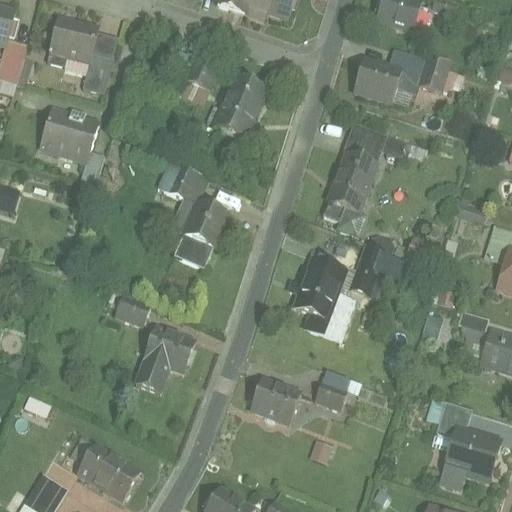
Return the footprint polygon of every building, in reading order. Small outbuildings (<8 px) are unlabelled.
[(288,28),(298,0),(218,0),(215,10),(244,20),(246,13),(288,28)] [(387,0),(379,27),(415,38),(426,0),(387,0)] [(438,1),(433,15),(457,22),(462,9),(438,1)] [(19,14),(0,7),(0,51),(8,53),(11,44),(19,14)] [(101,31),(61,20),(51,58),(91,69),(94,57),(99,37),(101,31)] [(99,37),(94,57),(115,63),(120,43),(99,37)] [(30,49),(11,44),(8,53),(0,80),(0,81),(20,87),(23,74),(27,62),(30,49)] [(116,64),(115,63),(94,57),(91,69),(84,92),(106,98),(116,64)] [(168,88),(183,95),(197,64),(182,57),(168,88)] [(36,65),(27,62),(23,74),(33,77),(36,65)] [(405,74),(367,62),(356,99),(395,110),(400,92),(404,78),(405,74)] [(181,98),(206,110),(222,75),(197,64),(183,95),(181,98)] [(426,77),(421,91),(446,98),(453,73),(429,66),(426,77)] [(404,78),(400,92),(419,98),(421,91),(426,77),(416,74),(414,80),(404,78)] [(511,79),(511,76),(504,74),(501,83),(510,85),(511,79)] [(249,145),(270,94),(236,81),(223,113),(217,127),(215,131),(249,145)] [(103,125),(55,110),(41,154),(89,169),(93,156),(103,125)] [(217,127),(223,113),(217,111),(212,125),(217,127)] [(346,157),(378,169),(383,154),(402,161),(408,148),(355,128),(344,156),(346,157)] [(109,161),(93,156),(89,169),(83,187),(100,192),(109,161)] [(378,169),(346,157),(328,207),(347,214),(364,220),(382,171),(378,169)] [(171,197),(181,173),(171,168),(160,192),(171,197)] [(203,207),(212,186),(181,173),(171,197),(189,204),(190,201),(203,207)] [(6,189),(0,211),(0,212),(18,217),(24,194),(6,189)] [(218,253),(232,220),(199,207),(185,240),(216,253),(218,253)] [(490,216),(472,211),(470,219),(488,224),(490,216)] [(364,220),(347,214),(339,235),(360,243),(366,241),(372,223),(364,220)] [(486,265),(506,271),(511,250),(511,235),(498,231),(486,265)] [(364,260),(368,250),(368,248),(336,237),(331,248),(364,260)] [(208,272),(216,253),(185,240),(177,260),(208,272)] [(372,247),(372,251),(388,257),(392,258),(395,256),(396,251),(395,246),(390,243),(382,241),(375,242),(372,247)] [(441,252),(417,241),(407,264),(431,275),(441,252)] [(109,244),(95,248),(100,265),(114,261),(109,244)] [(372,251),(368,250),(364,260),(359,276),(352,293),(373,300),(388,257),(372,251)] [(511,250),(506,271),(498,294),(511,298),(511,250)] [(349,275),(314,263),(296,313),(313,320),(331,326),(339,303),(344,290),(349,275)] [(344,290),(352,293),(359,276),(350,273),(349,275),(344,290)] [(464,290),(443,284),(437,306),(458,312),(464,290)] [(145,333),(153,309),(126,300),(118,323),(145,333)] [(358,309),(339,303),(331,326),(313,320),(308,334),(344,347),(358,309)] [(378,317),(364,312),(357,331),(371,336),(378,317)] [(488,336),(492,324),(465,316),(462,328),(488,336)] [(445,322),(429,318),(424,338),(439,343),(445,322)] [(186,379),(199,344),(157,329),(136,389),(164,399),(173,375),(186,379)] [(511,338),(494,333),(481,372),(511,381),(511,338)] [(332,361),(327,372),(359,385),(363,374),(360,372),(361,369),(351,365),(349,368),(332,361)] [(305,395),(265,380),(252,417),(292,431),(297,416),(304,400),(305,395)] [(325,384),(316,405),(342,416),(351,395),(325,384)] [(315,404),(304,400),(297,416),(306,419),(315,404)] [(436,419),(444,422),(449,406),(435,401),(431,415),(436,419)] [(439,439),(455,444),(460,428),(470,431),(476,414),(449,406),(444,422),(439,439)] [(470,431),(460,428),(455,444),(446,472),(491,486),(505,442),(470,431)] [(56,458),(65,463),(76,447),(67,441),(56,458)] [(72,460),(85,469),(96,451),(83,443),(72,460)] [(335,449),(320,443),(314,457),(330,463),(335,449)] [(146,478),(98,448),(96,451),(85,469),(79,478),(127,508),(146,478)] [(65,463),(56,458),(48,470),(65,481),(74,469),(65,463)] [(47,475),(21,511),(59,511),(73,493),(47,475)] [(261,511),(223,490),(210,511),(261,511)]
